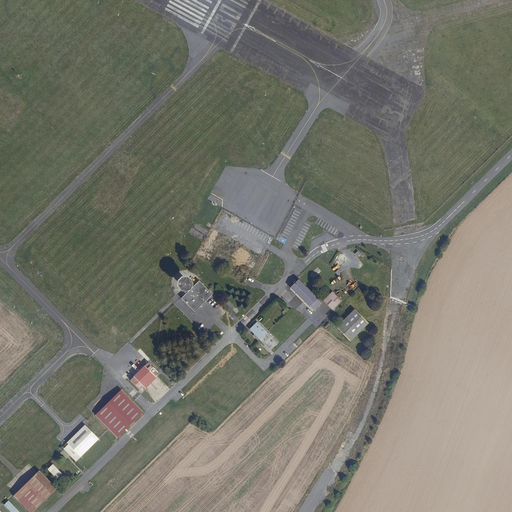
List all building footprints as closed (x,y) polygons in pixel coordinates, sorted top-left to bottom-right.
[(177,277),(177,283),(179,287),(184,289),(187,288),(189,291),(181,299),(194,312),(213,293),(199,281),(192,288),(190,286),(192,281),(191,276),(186,273),(181,273),(177,277)] [(300,278),(292,286),(315,308),(322,301),(300,278)] [(334,289),(325,299),(334,308),(343,299),(334,289)] [(228,298),(226,301),(238,312),(240,309),(228,298)] [(292,307),(289,304),(284,310),(286,313),(292,307)] [(370,323),(356,309),(338,327),(352,341),(370,323)] [(258,320),(251,327),(271,347),(279,340),(258,320)] [(159,371),(150,361),(131,380),(140,389),(144,386),(159,371)] [(134,402),(130,398),(121,389),(94,416),(108,430),(116,438),(143,411),(134,402)] [(99,438),(84,425),(66,443),(68,445),(65,447),(64,449),(76,461),(99,438)] [(54,466),(49,471),(57,478),(61,474),(54,466)] [(40,472),(39,470),(37,472),(15,494),(14,495),(30,511),(34,511),(57,489),(40,472)]
